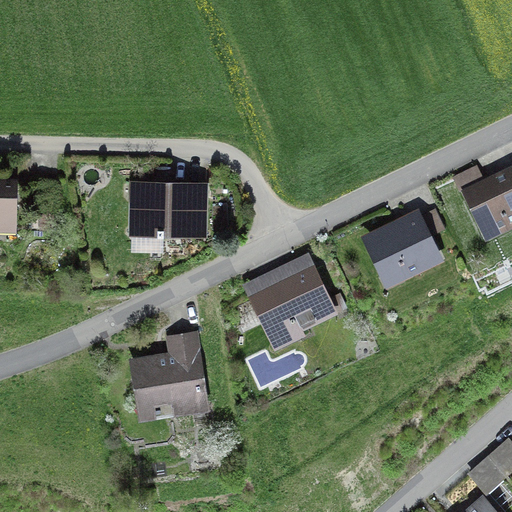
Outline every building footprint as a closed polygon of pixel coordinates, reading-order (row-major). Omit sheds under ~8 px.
[(511,166),(462,190),(487,242),(511,230),(511,166)] [(0,182),(0,226),(15,227),(16,183),(0,182)] [(57,185),(42,183),(40,212),(55,213),(57,185)] [(207,192),(130,189),(128,245),(205,248),(207,192)] [(364,239),(388,287),(443,260),(418,211),(364,239)] [(327,304),(305,264),(243,292),(259,345),(291,341),(291,324),(327,304)] [(168,363),(127,368),(136,430),(206,421),(196,341),(165,345),(168,363)] [(511,471),(511,443),(507,438),(466,474),(486,495),(511,471)] [(492,511),(481,498),(464,511),(492,511)]
